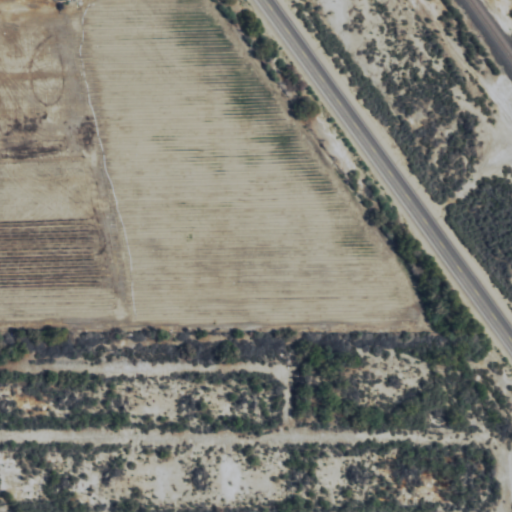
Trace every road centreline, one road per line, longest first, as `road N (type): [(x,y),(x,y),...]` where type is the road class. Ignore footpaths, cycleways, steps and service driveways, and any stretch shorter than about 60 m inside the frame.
road 1 (residential): [(494,327),(0,320)]
road 2 (secondary): [(254,0),(511,351)]
